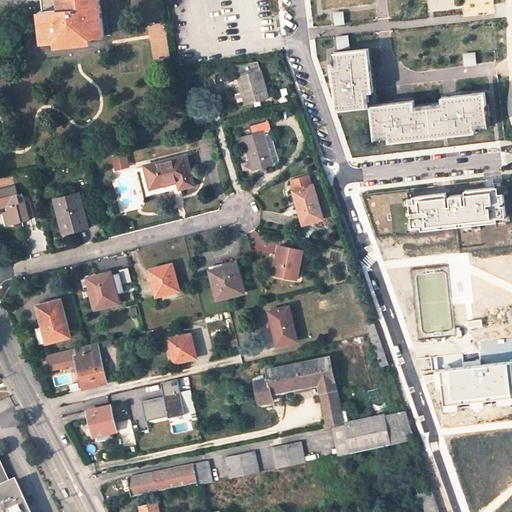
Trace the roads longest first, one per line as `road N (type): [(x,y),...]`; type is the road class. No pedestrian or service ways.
road 1 (residential): [(347,178),(339,186),(358,251),(374,265),(458,511)]
road 2 (unknown): [(70,476),(307,415)]
road 3 (residential): [(237,213),(0,274)]
road 4 (tertiary): [(0,338),(89,511)]
road 5 (residential): [(294,0),(298,46),(347,178)]
road 6 (unknown): [(392,0),(402,66),(412,75),(511,58)]
road 7 (residential): [(511,157),(347,178)]
